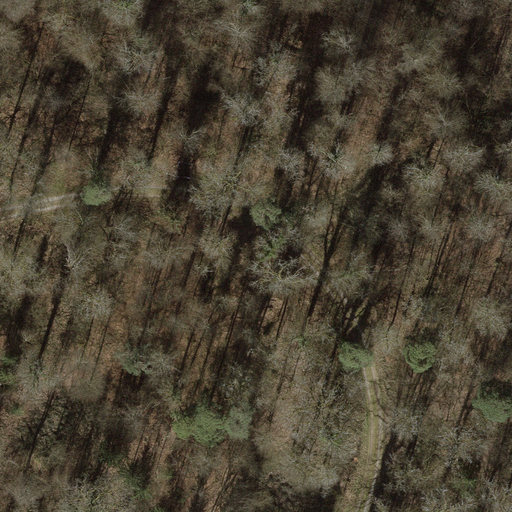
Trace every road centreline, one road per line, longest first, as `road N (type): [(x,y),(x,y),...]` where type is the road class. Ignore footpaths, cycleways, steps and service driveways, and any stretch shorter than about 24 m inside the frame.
road 1 (track): [(0,212),(63,195),(154,190),(238,200),(303,242),(334,282)]
road 2 (track): [(334,282),(373,367),(377,473),(361,511)]
